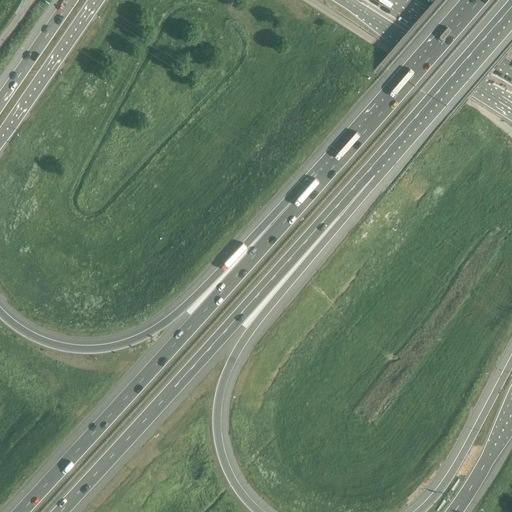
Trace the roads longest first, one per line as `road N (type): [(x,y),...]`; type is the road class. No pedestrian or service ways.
road 1 (motorway): [(59,511),(369,169)]
road 2 (motorway): [(321,180),(23,511)]
road 3 (motorway): [(257,511),(241,496),(218,441),(221,385),(249,331),(369,169)]
road 4 (motorway): [(321,180),(139,339),(107,349),(66,347),(0,311)]
road 5 (unclassified): [(511,133),(306,0)]
road 6 (motorway): [(478,0),(321,180)]
road 7 (motorway): [(369,169),(511,7)]
road 8 (trunk): [(344,0),(511,105)]
road 9 (motorway): [(511,359),(417,511)]
road 10 (motorway): [(0,133),(91,0)]
road 11 (trunk): [(511,69),(401,0)]
road 12 (motorway): [(71,0),(0,103)]
